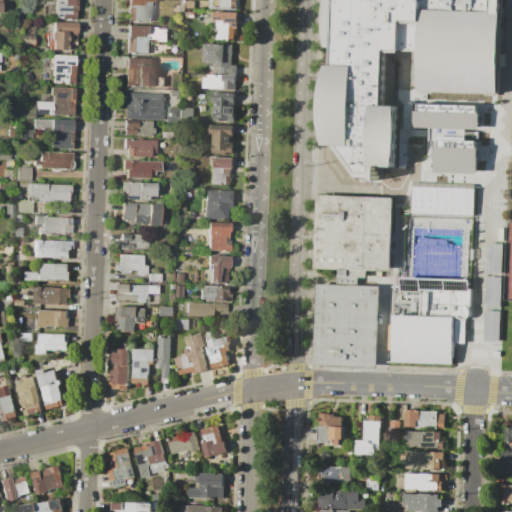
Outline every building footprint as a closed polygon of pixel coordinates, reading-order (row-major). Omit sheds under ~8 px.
[(77,0),(76,20),(54,19),(55,0),(77,0)] [(129,0),(151,0),(151,22),(134,21),(135,7),(129,7),(129,0)] [(236,0),(219,0),(219,7),(237,8),(236,0)] [(500,0),(497,94),(417,91),(418,52),(388,51),(387,106),(398,106),(396,167),(382,167),(382,181),(353,180),(353,175),(331,145),(325,145),(321,125),(321,105),(323,85),(328,64),(331,65),(331,48),(324,48),(322,33),(322,18),(323,4),(323,0),(500,0)] [(214,11),(238,12),(237,40),(216,39),(217,20),(213,19),(214,11)] [(12,19),(34,20),(33,31),(12,30),(12,19)] [(54,22),(76,22),(75,50),(49,49),(50,31),(54,31),(54,22)] [(129,25),(167,26),(167,41),(158,40),(158,38),(147,38),(147,52),(129,52),(129,49),(127,49),(127,42),(129,42),(129,25)] [(24,35),(34,35),(34,45),(23,44),(24,35)] [(204,43),(232,44),(231,66),(237,66),(236,74),(218,73),(218,66),(213,66),(213,62),(204,62),(204,43)] [(51,55),(76,56),(75,84),(53,83),(54,64),(51,63),(51,55)] [(127,58),(153,59),(152,86),(126,85),(126,81),(130,81),(131,69),(127,68),(127,58)] [(208,74),(235,75),(234,89),(204,88),(204,78),(208,78),(208,74)] [(154,77),(164,77),(164,87),(154,86),(154,77)] [(50,87),(76,87),(75,115),(35,114),(35,101),(52,101),(53,95),(50,95),(50,87)] [(126,93),(130,93),(130,92),(165,94),(164,120),(125,119),(126,93)] [(212,93),(236,94),(235,123),(211,123),(211,114),(214,114),(214,102),(211,102),(212,93)] [(183,106),(195,106),(194,119),(183,118),(183,106)] [(414,127),(414,111),(479,113),(478,129),(414,127)] [(34,120),(74,121),(73,149),(51,148),(51,127),(34,127),(34,120)] [(124,122),(154,123),(154,134),(123,133),(124,122)] [(210,127),(234,128),(233,153),(212,152),(212,134),(210,134),(210,127)] [(123,138),(156,140),(156,153),(150,152),(150,156),(126,155),(127,148),(123,148),(123,138)] [(434,172),(435,147),(477,148),(476,173),(434,172)] [(0,150),(11,151),(11,159),(0,159),(0,150)] [(39,152),(72,153),(72,161),(68,161),(68,170),(39,169),(39,165),(33,165),(34,161),(39,161),(39,152)] [(210,156),(233,157),(232,168),(210,167),(210,156)] [(122,161),(161,163),(161,171),(156,171),(156,175),(149,174),(149,178),(126,177),(126,170),(122,170),(122,161)] [(30,167),(17,167),(16,181),(29,181),(30,167)] [(211,169),(229,169),(229,185),(211,184),(211,169)] [(122,182),(156,183),(155,197),(147,197),(147,200),(125,200),(126,190),(122,190),(122,182)] [(26,183),(70,184),(70,201),(26,200),(26,183)] [(413,187),(475,189),(474,216),(412,214),(413,187)] [(206,189),(232,190),(231,209),(228,209),(228,220),(205,219),(206,189)] [(317,194),(394,196),(392,270),(367,269),(367,276),(357,276),(341,275),(341,268),(315,267),(317,194)] [(17,201),(32,201),(32,213),(17,213),(17,201)] [(122,203),(161,204),(160,225),(129,224),(129,221),(121,221),(122,203)] [(4,205),(13,205),(13,213),(4,213),(4,205)] [(35,217),(73,217),(73,235),(43,234),(43,224),(35,224),(35,217)] [(209,223),(230,224),(229,249),(208,248),(209,223)] [(120,236),(131,236),(131,235),(147,236),(147,249),(119,248),(120,236)] [(36,240),(72,241),(72,250),(69,250),(69,256),(36,256),(36,240)] [(486,243),(501,243),(500,274),(485,273),(486,243)] [(119,254),(143,255),(142,266),(146,266),(145,274),(137,273),(137,271),(129,270),(129,272),(122,272),(122,270),(116,270),(116,264),(119,264),(119,254)] [(210,255),(228,256),(228,268),(219,267),(218,283),(209,283),(210,255)] [(41,263),(70,263),(69,280),(47,279),(47,280),(39,280),(39,275),(41,275),(41,263)] [(149,273),(161,274),(160,281),(148,281),(149,273)] [(176,273),(184,273),(183,282),(176,281),(176,273)] [(380,285),(357,284),(357,276),(341,275),(336,275),(336,284),(316,283),(314,363),(377,365),(380,285)] [(485,276),(500,277),(499,307),(484,306),(485,276)] [(467,317),(465,318),(464,319),(462,319),(460,318),(459,318),(457,317),(453,316),(451,364),(391,361),(392,314),(419,315),(420,291),(399,291),(400,277),(410,277),(458,279),(468,279),(467,307),(469,309),(469,311),(469,313),(468,315),(467,317)] [(117,285),(158,286),(158,293),(146,293),(145,303),(117,302),(117,285)] [(202,285),(228,286),(227,300),(202,299),(202,285)] [(175,286),(184,286),(184,296),(175,296),(175,286)] [(35,287),(52,287),(52,288),(70,289),(70,299),(68,299),(68,304),(35,304),(35,287)] [(185,303),(228,304),(228,311),(213,311),(213,317),(185,316),(185,303)] [(117,331),(117,306),(145,306),(144,322),(134,322),(134,332),(117,331)] [(158,306),(171,307),(171,316),(158,316),(158,306)] [(40,310),(68,310),(68,326),(36,326),(37,321),(39,321),(40,310)] [(484,311),(499,311),(498,341),(483,340),(484,311)] [(174,319),(188,319),(187,329),(173,329),(174,319)] [(464,343),(455,343),(455,320),(465,320),(464,343)] [(203,333),(211,331),(214,339),(228,335),(232,350),(225,352),(229,365),(213,369),(203,333)] [(19,333),(32,333),(32,341),(19,341),(19,333)] [(38,333),(68,333),(67,351),(45,351),(45,354),(38,354),(38,333)] [(180,375),(176,359),(182,357),(181,355),(190,353),(185,337),(198,333),(208,369),(196,373),(196,370),(180,375)] [(171,338),(169,378),(163,378),(163,369),(156,369),(157,337),(171,338)] [(133,349),(153,349),(152,365),(148,364),(147,384),(133,384),(133,349)] [(128,353),(128,388),(112,388),(112,368),(108,368),(108,353),(128,353)] [(36,371),(45,368),(46,372),(55,370),(57,380),(59,380),(61,385),(59,385),(64,405),(46,410),(36,371)] [(33,376),(42,411),(24,416),(17,386),(18,386),(17,381),(33,376)] [(0,387),(9,385),(17,417),(0,420),(0,387)] [(406,410),(438,411),(438,414),(445,414),(445,429),(437,429),(405,428),(406,410)] [(319,425),(320,426),(321,413),(333,413),(333,417),(342,417),(342,426),(344,426),(343,445),(318,444),(319,425)] [(380,415),(380,449),(374,449),(374,454),(356,454),(356,440),(364,440),(364,420),(369,420),(369,415),(380,415)] [(202,430),(218,426),(222,441),(225,440),(228,451),(205,457),(201,443),(206,442),(202,430)] [(404,431),(441,432),(441,439),(443,439),(443,448),(410,447),(410,440),(404,440),(404,431)] [(168,439),(196,432),(200,449),(190,452),(189,449),(172,453),(168,439)] [(134,447),(162,440),(166,460),(148,464),(151,476),(142,478),(134,447)] [(127,447),(135,477),(125,479),(127,486),(114,489),(105,453),(127,447)] [(407,450),(443,452),(443,462),(441,462),(440,469),(406,468),(407,450)] [(511,476),(511,451),(502,452),(501,476),(511,476)] [(319,465),(351,465),(351,483),(319,483),(319,465)] [(32,472),(59,466),(64,486),(36,493),(32,472)] [(201,473),(223,474),(222,498),(189,497),(189,488),(200,489),(200,483),(195,482),(195,474),(201,475),(201,473)] [(407,473),(445,474),(445,479),(442,479),(442,492),(406,491),(407,473)] [(0,484),(0,479),(25,474),(29,492),(14,495),(14,498),(4,501),(0,484)] [(366,479),(378,479),(378,490),(365,490),(366,479)] [(501,485),(511,485),(511,502),(501,502),(501,485)] [(318,508),(318,496),(325,497),(325,491),(359,491),(359,499),(365,499),(365,509),(318,508)] [(404,494),(439,496),(439,499),(442,499),(442,506),(439,506),(438,511),(409,510),(409,503),(403,503),(404,494)] [(20,511),(20,505),(60,499),(62,511),(20,511)] [(111,511),(111,502),(151,503),(150,511),(111,511)]
